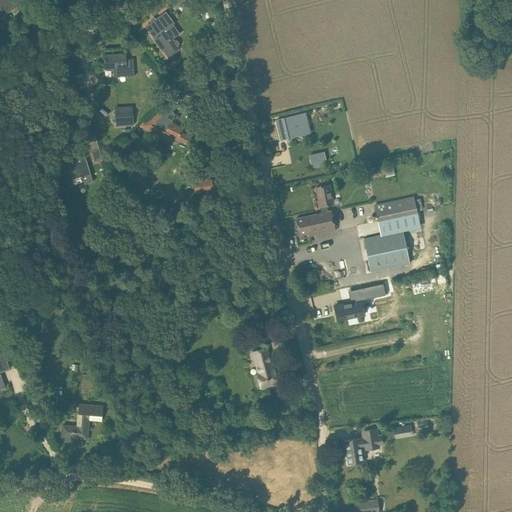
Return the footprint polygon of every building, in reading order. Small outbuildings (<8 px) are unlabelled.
[(0,17),(18,5),(14,0),(1,0),(0,1),(0,17)] [(206,12),(208,20),(215,18),(213,10),(206,12)] [(167,29),(167,28),(174,23),(165,12),(146,26),(155,38),(155,40),(168,56),(179,48),(180,44),(177,40),(174,40),(172,41),(164,31),(167,29)] [(134,75),(133,59),(125,59),(125,53),(104,55),(105,69),(113,69),(114,77),(134,75)] [(171,122),(175,114),(166,101),(138,125),(167,138),(168,135),(188,145),(192,138),(181,132),(183,128),(171,122)] [(114,110),(116,123),(134,122),(133,109),(114,110)] [(302,114),(276,120),(281,140),(307,134),(302,114)] [(99,147),(91,149),(95,162),(102,160),(99,147)] [(93,182),(92,176),(84,151),(79,153),(80,155),(75,156),(67,159),(73,179),(82,177),(85,185),(93,182)] [(324,152),(309,155),(311,164),(326,160),(324,152)] [(386,176),(395,174),(393,166),(385,168),(386,176)] [(212,180),(200,181),(201,192),(213,191),(212,180)] [(315,188),(321,213),(328,211),(326,206),(333,204),(329,185),(315,188)] [(206,193),(199,194),(201,206),(208,205),(206,193)] [(374,205),(378,220),(417,212),(413,196),(374,205)] [(331,211),(328,211),(321,213),(296,218),(300,235),(310,233),(310,236),(323,233),(336,231),(331,211)] [(371,272),(410,263),(403,230),(364,238),(371,272)] [(411,284),(413,292),(441,286),(442,290),(449,289),(447,276),(440,277),(440,278),(411,284)] [(351,301),(334,304),(337,321),(363,315),(360,299),(385,294),(383,281),(357,286),(358,292),(349,293),(351,301)] [(251,352),(261,387),(278,383),(274,369),(273,370),(267,348),(251,352)] [(4,354),(0,355),(0,388),(5,387),(3,381),(13,378),(4,354)] [(62,436),(87,439),(89,414),(102,415),(103,406),(79,404),(78,413),(83,414),(82,427),(63,425),(62,436)] [(412,431),(411,425),(392,428),(393,434),(412,431)] [(382,435),(378,435),(377,428),(361,430),(362,438),(345,440),(348,464),(364,462),(362,448),(364,447),(380,445),(383,444),(382,435)] [(355,503),(355,511),(377,511),(376,500),(355,503)]
